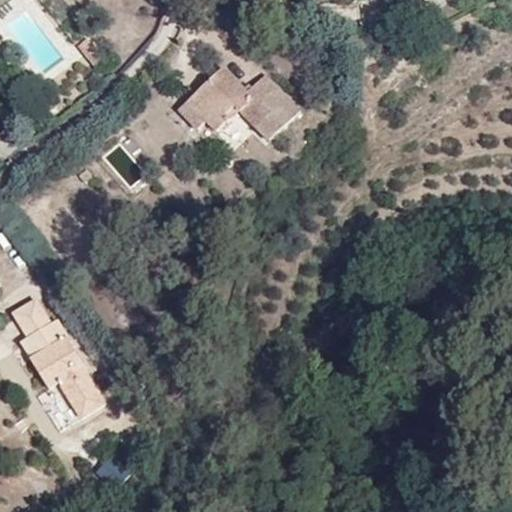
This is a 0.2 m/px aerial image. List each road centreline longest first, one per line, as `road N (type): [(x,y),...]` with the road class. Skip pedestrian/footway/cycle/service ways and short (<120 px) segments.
road 1 (residential): [(175,0),(177,22),(156,56),(0,198)]
road 2 (residential): [(219,0),(322,25),(361,21),(382,0)]
